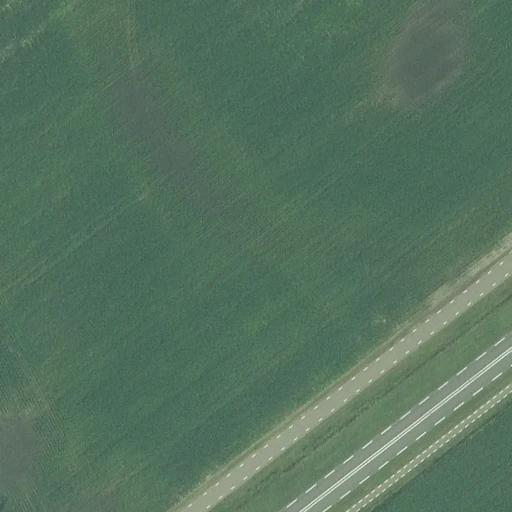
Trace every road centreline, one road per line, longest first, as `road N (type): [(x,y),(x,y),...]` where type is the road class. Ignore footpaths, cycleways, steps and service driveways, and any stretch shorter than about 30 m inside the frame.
road 1 (unclassified): [(196,511),(511,266)]
road 2 (primary): [(308,511),(511,356)]
